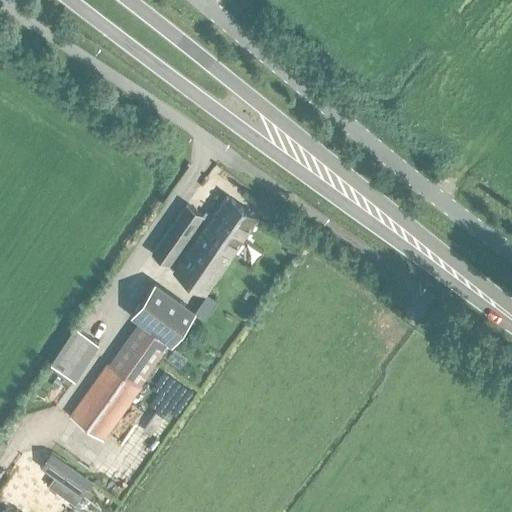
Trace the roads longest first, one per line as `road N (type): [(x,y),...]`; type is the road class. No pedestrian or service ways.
road 1 (secondary): [(68,0),(502,312)]
road 2 (residential): [(0,0),(427,298)]
road 3 (secondary): [(502,312),(129,0)]
road 4 (residential): [(511,251),(200,0)]
